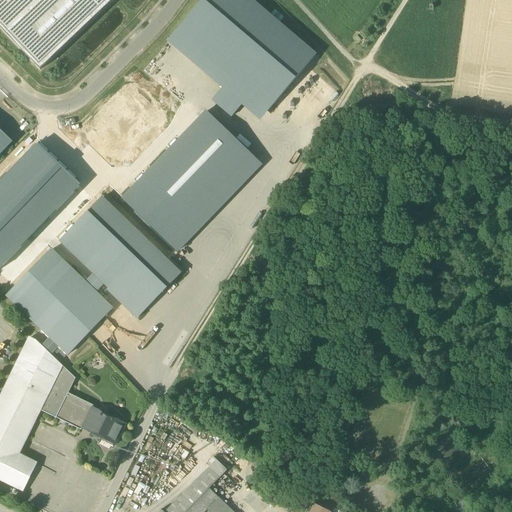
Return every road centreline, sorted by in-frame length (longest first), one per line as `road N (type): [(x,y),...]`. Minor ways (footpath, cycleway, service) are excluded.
road 1 (track): [(362,69),(216,301)]
road 2 (residential): [(216,301),(155,397),(98,511)]
road 3 (residential): [(176,0),(66,107),(36,106),(0,76)]
road 4 (track): [(362,69),(452,117),(511,124)]
